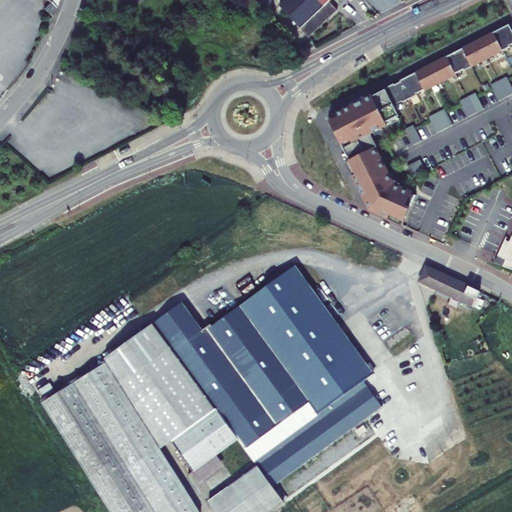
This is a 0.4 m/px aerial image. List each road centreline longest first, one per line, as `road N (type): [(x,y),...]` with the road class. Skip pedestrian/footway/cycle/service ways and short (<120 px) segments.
road 1 (unknown): [(362,225),(319,119),(511,19)]
road 2 (tertiary): [(0,240),(154,156),(228,142)]
road 3 (residential): [(287,186),(511,294)]
road 4 (tertiary): [(215,105),(188,129),(0,225)]
road 5 (unknown): [(419,250),(450,418),(433,439),(406,432)]
road 6 (tertiary): [(395,27),(284,81),(254,86)]
road 7 (tertiary): [(275,120),(305,84),(395,27)]
road 8 (residential): [(73,0),(45,63),(0,121)]
